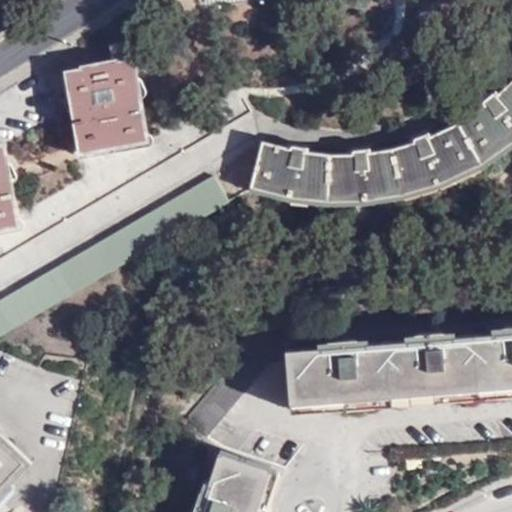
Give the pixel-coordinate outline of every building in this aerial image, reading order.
[(83,150),(147,137),(129,40),(109,44),(111,62),(83,66),(83,69),(68,72),(76,112),(83,150)] [(511,81),(499,95),(492,101),(475,113),(449,129),(425,140),(399,148),(370,154),(362,155),(335,156),(304,154),(298,153),(278,149),(263,145),(252,189),(296,197),(334,202),(356,201),(381,199),(405,194),(436,185),(467,172),(488,160),(511,142),(511,81)] [(0,260),(252,114),(237,90),(17,218),(4,145),(0,145),(0,226),(5,226),(0,228),(0,260)] [(10,129),(12,161),(66,157),(64,125),(10,129)] [(0,338),(228,203),(214,178),(0,304),(0,338)] [(288,353),(292,408),(511,389),(511,327),(492,329),(493,336),(450,339),(449,332),(402,336),(402,343),(363,347),(364,339),(314,344),(316,351),(288,353)] [(285,365),(277,335),(257,339),(188,428),(211,444),(269,368),(285,365)] [(511,389),(292,408),(293,414),(339,410),(433,402),(511,394),(511,389)] [(0,433),(0,495),(31,463),(0,433)] [(261,511),(276,467),(224,450),(214,482),(208,479),(197,511),(261,511)] [(276,467),(261,511),(271,511),(285,470),(276,467)]
